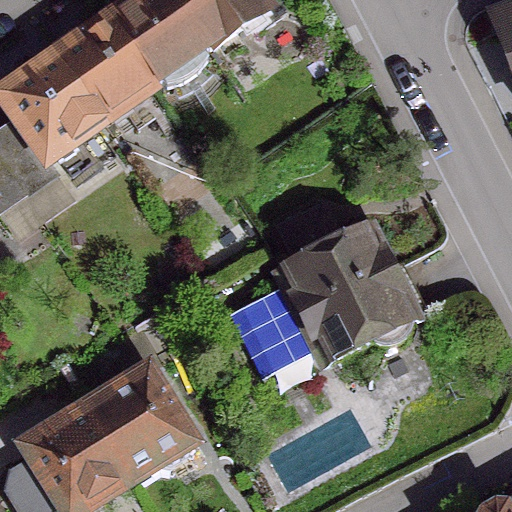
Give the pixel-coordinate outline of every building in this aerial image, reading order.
[(200,58),(205,55),(165,0),(139,0),(105,24),(153,92),(157,88),(161,93),(170,92),(174,103),(193,94),(209,79),(199,71),(204,63),(200,58)] [(165,0),(205,55),(273,8),(266,0),(165,0)] [(511,14),(489,23),(511,85),(511,14)] [(100,128),(153,92),(105,24),(68,50),(64,43),(49,54),(100,128)] [(0,96),(0,107),(15,129),(0,139),(0,167),(23,200),(53,179),(45,167),(100,128),(49,54),(34,64),(38,71),(0,96)] [(0,216),(23,200),(0,167),(0,216)] [(303,363),(314,357),(320,370),(370,345),(371,348),(378,350),(391,348),(397,345),(403,339),(407,331),(407,327),(411,324),(410,323),(422,317),(398,268),(386,274),(366,234),(329,253),(312,217),(281,233),(295,261),(306,256),(309,262),(276,279),(282,291),(226,319),(266,400),(311,378),(303,363)] [(89,403),(92,408),(82,414),(127,487),(154,470),(165,472),(182,462),(184,452),(188,450),(143,377),(106,400),(103,395),(89,403)] [(6,475),(1,496),(10,511),(96,511),(99,504),(127,487),(82,414),(71,421),(68,416),(54,424),(58,429),(21,452),(27,462),(6,475)]
